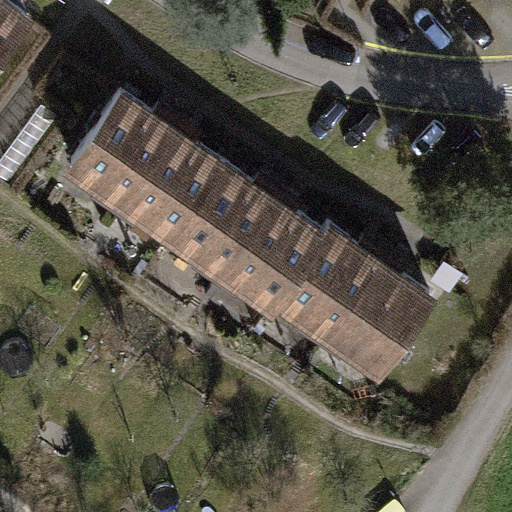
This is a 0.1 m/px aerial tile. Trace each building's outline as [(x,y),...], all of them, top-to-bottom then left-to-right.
[(0,0),(0,36),(19,11),(4,0),(0,0)] [(161,120),(109,84),(61,154),(113,189),(161,120)] [(212,155),(161,120),(113,189),(164,224),(212,155)] [(264,190),(212,155),(164,224),(216,260),(264,190)] [(315,226),(264,190),(216,260),(267,295),(315,226)] [(367,261),(315,226),(267,295),(319,330),(367,261)] [(418,296),(367,261),(319,330),(370,366),(418,296)]
